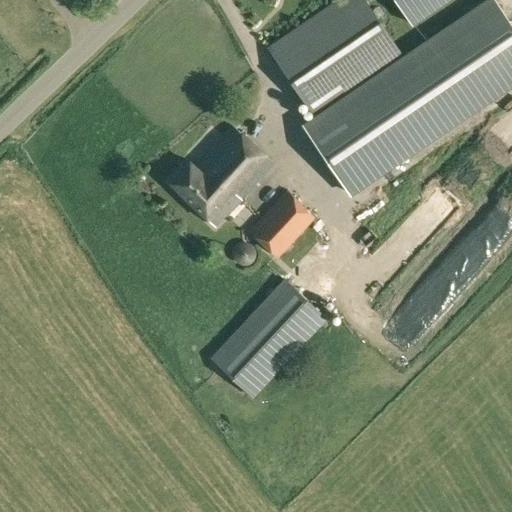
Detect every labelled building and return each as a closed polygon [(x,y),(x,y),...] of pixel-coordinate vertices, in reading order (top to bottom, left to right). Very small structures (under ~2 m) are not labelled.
[(365,0),(333,0),(266,46),(315,118),(404,58),(365,0)] [(399,0),(413,21),(444,0),(399,0)] [(242,198),(241,197),(273,161),(232,124),(195,165),(191,161),(170,181),(217,226),(242,198)] [(287,189),(283,193),(250,230),(278,257),(315,217),(287,189)] [(382,255),(394,266),(406,252),(415,259),(431,240),(417,228),(399,248),(393,243),(382,255)] [(327,316),(283,276),(210,354),(252,396),(327,316)]
